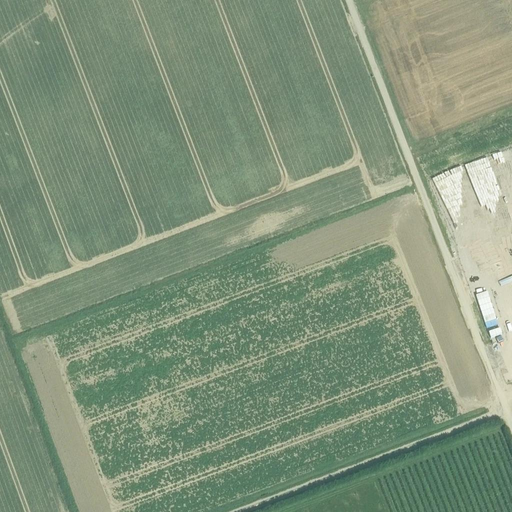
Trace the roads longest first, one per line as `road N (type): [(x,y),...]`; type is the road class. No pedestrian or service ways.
road 1 (unclassified): [(500,394),(348,0)]
road 2 (track): [(505,410),(242,511)]
